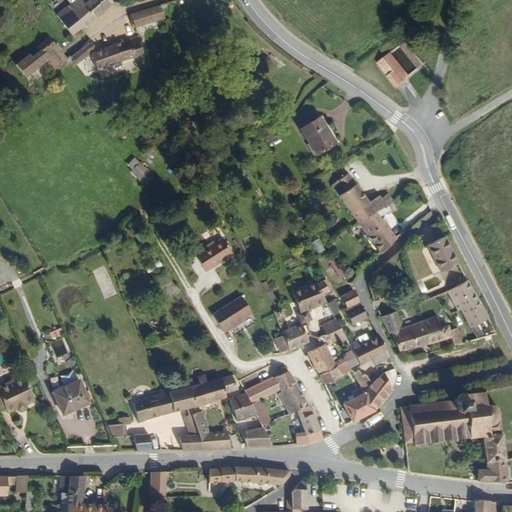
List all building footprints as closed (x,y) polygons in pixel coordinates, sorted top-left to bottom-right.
[(94,20),(77,0),(54,19),(69,37),(81,28),(82,29),(94,20)] [(84,0),(76,0),(77,0),(94,20),(112,7),(109,3),(113,0),(89,0),(87,2),(84,0)] [(161,19),(158,7),(142,12),(143,17),(129,21),(131,28),(161,19)] [(136,43),(134,37),(111,46),(97,50),(90,52),(96,69),(116,64),(137,56),(134,45),(136,43)] [(45,62),(46,63),(58,54),(47,40),(35,48),(38,53),(30,59),(28,56),(14,66),(23,78),(45,62)] [(399,45),(418,69),(424,64),(405,40),(399,45)] [(86,41),(68,59),(74,65),(89,51),(86,41)] [(386,55),(405,79),(409,75),(390,52),(386,55)] [(46,63),(53,74),(64,63),(58,54),(46,63)] [(394,87),(405,79),(386,55),(375,63),(394,87)] [(333,144),(317,119),(298,131),(313,156),(333,144)] [(142,185),(152,175),(133,157),(124,166),(142,185)] [(326,183),(358,226),(374,214),(366,203),(343,171),(326,183)] [(384,207),(390,202),(385,195),(378,199),(384,207)] [(374,214),(384,207),(378,199),(377,197),(366,203),(374,214)] [(379,253),(394,240),(378,219),(387,212),(384,207),(374,214),(358,226),(379,253)] [(316,254),(323,250),(317,238),(310,242),(316,254)] [(455,264),(441,238),(424,247),(438,273),(455,264)] [(235,259),(225,243),(197,260),(207,276),(235,259)] [(446,291),(457,311),(475,302),(463,279),(457,282),(459,285),(446,291)] [(323,305),(311,285),(287,298),(298,318),(295,320),(300,327),(281,336),(283,340),(289,354),(290,355),(309,346),(305,337),(303,333),(306,331),(304,328),(309,325),(304,316),(323,305)] [(348,285),(334,294),(337,300),(336,301),(337,305),(340,303),(346,313),(344,315),(352,329),(367,321),(348,285)] [(253,318),(243,302),(213,319),(224,336),(253,318)] [(475,302),(457,311),(468,331),(470,330),(473,335),(489,327),(475,302)] [(330,303),(324,306),(326,309),(329,316),(335,312),(330,303)] [(329,316),(326,309),(320,313),(325,321),(331,318),(329,316)] [(393,312),(378,317),(386,337),(389,336),(396,356),(428,345),(420,321),(398,328),(393,312)] [(434,317),(420,321),(428,345),(448,338),(452,348),(460,346),(455,330),(447,332),(445,327),(438,329),(434,317)] [(319,328),(326,338),(327,338),(339,332),(332,321),(319,328)] [(50,340),(60,334),(57,328),(47,334),(50,340)] [(331,344),(342,339),(339,332),(327,338),(331,344)] [(385,354),(378,339),(357,350),(354,344),(347,348),(350,354),(353,359),(358,366),(371,361),(385,354)] [(283,340),(274,344),(281,357),(289,354),(283,340)] [(308,354),(319,377),(336,370),(336,369),(325,348),(308,354)] [(341,358),(344,365),(353,359),(350,354),(341,358)] [(390,363),(385,354),(371,361),(374,368),(385,363),(387,365),(390,364),(390,363)] [(336,370),(340,377),(349,372),(344,365),(336,369),(336,370)] [(319,377),(324,388),(342,380),(340,377),(336,370),(319,377)] [(363,394),(373,411),(388,392),(392,377),(385,382),(384,380),(370,389),(363,378),(360,379),(356,373),(351,374),(363,394)] [(243,395),(243,397),(249,408),(257,404),(280,394),(281,396),(294,388),(287,374),(284,376),(279,378),(273,380),(243,395)] [(199,387),(187,389),(192,409),(226,402),(224,397),(237,392),(232,379),(206,385),(204,378),(197,379),(199,387)] [(20,379),(0,388),(0,413),(3,413),(5,416),(14,411),(16,414),(19,415),(23,413),(24,411),(23,408),(32,403),(20,379)] [(89,405),(78,381),(50,393),(59,412),(69,408),(71,413),(89,405)] [(294,388),(281,396),(279,399),(283,406),(300,398),(294,388)] [(187,389),(168,394),(173,414),(186,410),(189,410),(192,409),(187,389)] [(410,405),(410,408),(414,444),(414,448),(417,448),(417,445),(430,444),(430,446),(433,446),(433,443),(443,443),(443,445),(445,444),(445,442),(456,442),(456,444),(459,443),(459,441),(468,440),(469,442),(472,442),(472,440),(482,438),(500,436),(497,421),(496,420),(492,419),(491,413),(493,411),(492,410),(490,412),(484,406),(483,397),(485,393),(483,391),(479,396),(467,398),(466,394),(463,394),(463,396),(457,396),(456,399),(452,400),(452,404),(413,408),(413,405),(410,405)] [(131,403),(137,422),(173,414),(168,394),(131,403)] [(341,407),(350,424),(373,411),(363,394),(353,400),(351,397),(346,399),(348,403),(341,407)] [(243,397),(227,404),(237,423),(253,416),(249,408),(243,397)] [(283,406),(287,417),(293,414),(305,409),(300,398),(283,406)] [(253,416),(256,421),(264,417),(257,404),(249,408),(253,416)] [(414,444),(410,408),(401,409),(404,444),(414,444)] [(292,435),(297,445),(312,444),(322,438),(311,416),(309,416),(305,409),(293,414),(297,422),(301,431),(292,435)] [(189,410),(186,410),(187,418),(184,419),(186,425),(193,424),(191,417),(189,410)] [(196,436),(200,451),(229,450),(227,433),(208,435),(202,414),(191,417),(193,424),(196,436)] [(291,425),(297,422),(293,414),(287,417),(291,425)] [(260,429),(261,430),(269,426),(264,417),(256,421),(260,429)] [(261,430),(271,448),(280,447),(269,426),(261,430)] [(241,434),(246,449),(271,448),(261,430),(260,429),(241,434)] [(178,438),(181,452),(200,451),(196,436),(178,438)] [(500,436),(482,438),(485,463),(505,463),(500,436)] [(133,439),(136,453),(150,453),(147,438),(133,439)] [(477,463),(479,483),(508,485),(505,463),(485,463),(477,463)] [(220,468),(220,470),(220,483),(235,484),(281,486),(288,478),(289,473),(261,469),(220,468)] [(147,472),(147,498),(164,498),(164,472),(147,472)] [(66,506),(80,506),(81,488),(81,479),(59,479),(59,496),(61,496),(61,506),(66,506)] [(25,497),(26,480),(16,480),(15,496),(25,497)] [(300,483),(290,495),(290,503),(290,511),(303,511),(304,484),(300,483)] [(324,499),(325,511),(341,511),(340,491),(330,492),(330,498),(324,499)] [(25,499),(23,511),(29,511),(32,499),(25,499)] [(497,511),(499,504),(490,504),(490,502),(475,501),(473,511),(497,511)]
